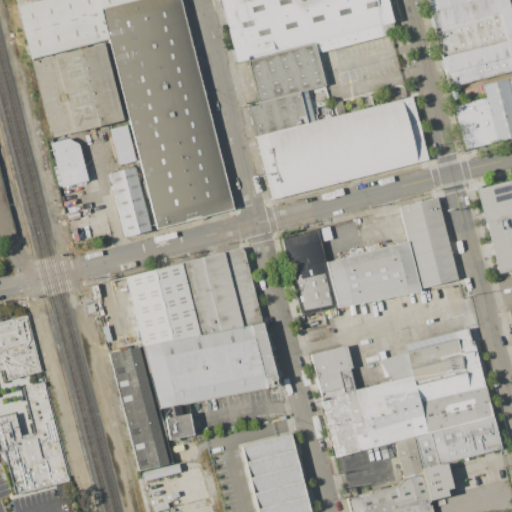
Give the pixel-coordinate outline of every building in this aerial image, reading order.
[(96,0),(107,38),(30,59),(17,4),(32,0),(96,0)] [(97,0),(100,9),(131,0),(97,0)] [(155,226),(231,207),(179,0),(131,0),(100,9),(107,38),(139,164),(155,226)] [(313,43),(237,62),(219,0),(373,0),(383,36),(316,53),(313,43)] [(511,0),(511,69),(449,85),(427,3),(439,0),(511,0)] [(101,43),(121,119),(51,138),(30,61),(101,43)] [(257,101),(247,61),(313,43),(316,53),(325,83),(257,101)] [(507,81),(511,100),(511,138),(496,143),(486,100),(483,87),(507,81)] [(255,137),(247,104),(257,101),(298,91),(306,123),(255,137)] [(270,198),(255,137),(306,123),(410,96),(426,159),(270,198)] [(496,143),(463,151),(454,107),(486,100),(496,143)] [(124,124),(133,160),(117,165),(107,129),(124,124)] [(61,187),(89,180),(79,143),(69,137),(51,142),(61,187)] [(155,226),(139,164),(108,171),(125,233),(155,226)] [(511,179),(476,189),(496,271),(511,268),(511,179)] [(420,290),(408,242),(399,208),(438,197),(457,280),(420,290)] [(299,315),(280,237),(316,227),(324,261),(336,309),(299,315)] [(336,309),(324,261),(408,242),(420,290),(336,309)] [(242,327),(261,323),(242,248),(224,253),(242,327)] [(220,331),(242,327),(224,253),(223,251),(201,256),(220,331)] [(200,335),(220,331),(201,256),(180,261),(200,335)] [(125,275),(143,345),(200,335),(180,261),(125,275)] [(0,369),(2,369),(5,380),(42,370),(27,314),(0,320),(0,369)] [(158,409),(277,385),(261,323),(242,327),(220,331),(200,335),(143,345),(158,409)] [(453,331),(469,327),(483,385),(469,389),(453,331)] [(411,376),(403,343),(453,331),(469,389),(418,402),(411,376)] [(322,399),(311,353),(345,345),(357,390),(322,399)] [(147,467),(170,462),(141,346),(119,351),(147,467)] [(336,456),(415,436),(492,417),(483,385),(469,389),(418,402),(411,376),(357,390),(322,399),(336,456)] [(0,416),(0,456),(10,494),(73,483),(45,381),(22,387),(35,434),(18,437),(12,413),(0,416)] [(167,440),(192,435),(189,414),(163,418),(167,440)] [(423,467),(415,436),(492,417),(500,449),(423,467)] [(240,444),(257,511),(308,511),(289,433),(240,444)] [(390,444),(393,457),(382,460),(379,447),(390,444)] [(431,501),(423,467),(446,462),(453,488),(445,490),(447,497),(431,501)] [(349,511),(346,497),(396,484),(403,478),(423,473),(434,511),(349,511)]
